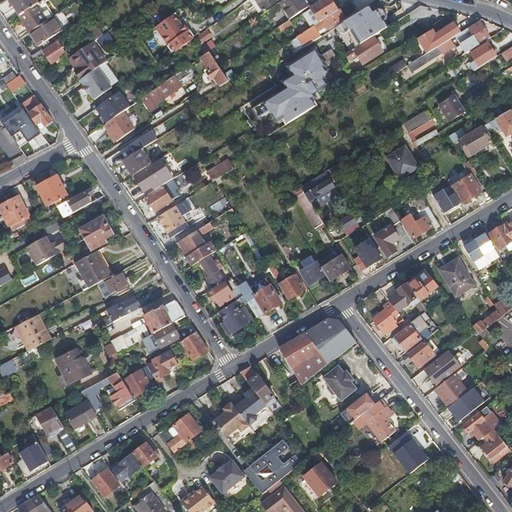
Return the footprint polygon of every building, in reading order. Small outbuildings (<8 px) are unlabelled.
[(35,0),(8,0),(19,16),(36,5),(38,3),(35,0)] [(261,12),(252,0),(249,0),(247,1),(256,15),(261,12)] [(252,0),(261,12),(278,0),(252,0)] [(308,5),(304,0),(282,0),(280,2),(290,17),(295,13),(308,5)] [(342,7),(351,1),(350,0),(335,0),(333,2),(331,0),(321,0),(304,12),(313,26),(339,9),(342,7)] [(421,5),(413,3),(404,9),(407,14),(410,12),(413,10),(421,5)] [(36,5),(19,16),(30,32),(47,21),(36,5)] [(417,16),(431,8),(421,5),(413,10),(417,16)] [(346,14),(342,7),(339,9),(313,26),(286,43),(289,47),(292,45),(296,52),(314,40),(328,31),(325,26),(330,23),(331,24),(346,14)] [(140,38),(156,26),(145,9),(137,14),(139,17),(130,23),(140,38)] [(295,13),(290,17),(283,21),(258,37),(261,42),(298,18),(295,13)] [(365,15),(344,27),(355,45),(375,32),(365,15)] [(47,21),(30,32),(39,45),(62,29),(54,16),(47,21)] [(474,47),(490,37),(480,21),(462,33),(428,53),(425,55),(410,64),(407,66),(411,71),(442,52),(444,53),(460,43),(461,44),(469,39),(474,47)] [(428,53),(462,33),(454,21),(436,33),(433,29),(418,38),(428,53)] [(104,35),(97,25),(91,29),(98,39),(104,35)] [(355,45),(344,27),(338,31),(348,48),(355,45)] [(201,51),(214,48),(210,31),(197,34),(201,51)] [(425,55),(428,53),(418,38),(416,39),(425,55)] [(377,56),(368,39),(363,42),(373,58),(377,56)] [(102,48),(96,40),(92,43),(98,51),(102,48)] [(474,68),(497,54),(489,41),(472,51),(477,60),(471,63),(474,68)] [(42,51),(44,55),(51,64),(65,54),(56,42),(42,51)] [(373,58),(363,42),(339,58),(344,65),(354,59),(359,67),(373,58)] [(79,68),(75,71),(81,79),(91,72),(94,70),(98,67),(102,64),(105,62),(98,51),(92,43),(76,53),(72,57),(71,57),(79,68)] [(314,48),(283,64),(289,74),(278,80),(282,88),(259,100),(271,123),(280,119),(283,124),(317,105),(311,94),(330,84),(321,67),(336,59),(330,49),(318,56),(314,48)] [(41,49),(31,56),(35,61),(44,55),(42,51),(41,49)] [(209,52),(204,55),(201,58),(210,69),(208,71),(213,78),(216,76),(223,84),(230,79),(218,63),(209,52)] [(71,57),(67,60),(75,71),(79,68),(71,57)] [(397,72),(407,66),(410,64),(408,61),(395,69),(397,72)] [(174,76),(141,99),(149,111),(156,106),(155,103),(183,85),(180,81),(194,72),(190,65),(174,76)] [(91,72),(81,79),(85,85),(83,86),(89,95),(91,94),(94,98),(112,87),(98,67),(94,70),(91,72)] [(1,79),(6,85),(16,77),(12,71),(1,79)] [(6,85),(11,93),(26,83),(20,75),(16,77),(6,85)] [(464,109),(458,99),(455,93),(439,103),(449,118),(464,109)] [(115,95),(106,101),(110,108),(119,101),(115,95)] [(106,101),(88,114),(94,121),(108,112),(111,110),(110,108),(106,101)] [(44,126),(52,120),(40,104),(29,112),(37,123),(41,121),(43,124),(44,126)] [(423,108),(414,113),(420,122),(429,117),(423,108)] [(487,130),(492,128),(494,127),(495,128),(499,127),(501,131),(505,130),(508,136),(511,133),(511,110),(511,109),(496,118),(484,126),(487,130)] [(111,116),(108,112),(94,121),(96,126),(111,116)] [(118,115),(104,124),(116,142),(135,129),(123,112),(118,115)] [(429,117),(420,122),(410,128),(412,134),(434,121),(431,116),(429,117)] [(10,136),(25,126),(21,121),(7,131),(10,136)] [(14,140),(19,148),(34,137),(25,126),(10,136),(14,140)] [(486,131),(487,130),(484,126),(464,138),(459,141),(470,157),(492,143),(486,131)] [(9,144),(14,140),(10,136),(7,131),(5,128),(0,131),(9,144)] [(435,128),(416,140),(414,141),(419,149),(440,136),(437,131),(435,128)] [(455,144),(459,141),(464,138),(459,130),(450,136),(455,144)] [(29,143),(35,153),(50,145),(44,135),(29,143)] [(143,136),(119,151),(124,160),(144,147),(142,144),(146,141),(143,136)] [(124,160),(134,175),(153,163),(144,147),(124,160)] [(387,159),(401,181),(420,169),(406,147),(387,159)] [(208,171),(214,181),(234,168),(234,167),(229,159),(228,158),(208,171)] [(339,160),(301,184),(304,188),(308,194),(323,221),(325,219),(311,199),(335,185),(330,176),(337,172),(335,170),(342,166),(339,160)] [(469,171),(475,169),(470,161),(466,163),(464,164),(469,171)] [(151,188),(153,191),(161,186),(149,167),(134,177),(143,192),(151,188)] [(330,176),(335,185),(342,181),(337,172),(330,176)] [(479,187),(485,184),(477,172),(458,183),(457,180),(451,184),(463,203),(482,192),(479,187)] [(55,202),(60,199),(68,195),(57,175),(38,186),(48,206),(55,202)] [(161,186),(162,187),(164,190),(172,184),(170,180),(161,186)] [(164,190),(162,187),(143,200),(153,214),(171,202),(164,190)] [(62,218),(73,212),(72,209),(90,200),(88,196),(93,193),(90,188),(63,203),(58,206),(56,207),(62,218)] [(308,194),(304,188),(296,193),(316,225),(323,221),(308,194)] [(420,211),(428,207),(420,193),(412,198),(420,211)] [(23,225),(24,224),(22,219),(30,215),(19,195),(0,205),(0,207),(10,225),(16,222),(19,228),(23,225)] [(91,202),(90,200),(72,209),(73,212),(91,202)] [(175,206),(158,217),(168,233),(185,222),(175,206)] [(396,207),(392,209),(399,221),(403,219),(396,207)] [(436,227),(440,226),(428,207),(420,211),(427,222),(432,219),(435,226),(436,227)] [(394,226),(400,222),(399,221),(392,209),(386,213),(394,226)] [(360,211),(339,224),(344,232),(365,219),(360,211)] [(86,238),(108,225),(103,217),(81,229),(86,238)] [(207,217),(189,228),(193,234),(211,223),(207,217)] [(403,226),(411,240),(415,236),(417,238),(435,226),(432,219),(427,222),(424,224),(419,217),(403,226)] [(193,234),(179,243),(184,250),(182,252),(186,259),(187,258),(192,266),(197,263),(209,256),(216,252),(211,244),(205,247),(200,237),(214,228),(211,223),(193,234)] [(113,235),(108,225),(86,238),(92,250),(106,243),(104,240),(113,235)] [(511,242),(511,236),(505,225),(489,235),(499,250),(511,242)] [(392,227),(376,237),(387,258),(397,252),(393,244),(399,240),(392,227)] [(485,234),(474,241),(478,249),(480,249),(484,256),(495,251),(485,234)] [(68,248),(81,241),(78,236),(61,246),(63,251),(68,248)] [(354,261),(361,272),(382,259),(371,241),(356,250),(361,257),(354,261)] [(478,249),(474,241),(465,247),(474,262),(484,256),(480,249),(478,249)] [(282,248),(291,262),(296,259),(287,246),(282,248)] [(63,251),(59,254),(62,260),(71,255),(68,248),(63,251)] [(75,264),(72,266),(86,290),(104,281),(110,277),(95,252),(82,260),(75,264)] [(327,276),(330,282),(350,269),(340,254),(321,267),(327,276)] [(75,264),(82,260),(80,256),(72,259),(75,264)] [(209,256),(197,263),(207,277),(204,279),(211,290),(222,283),(215,272),(220,269),(214,261),(213,262),(209,256)] [(458,259),(440,270),(455,297),(474,286),(458,259)] [(309,287),(327,276),(321,267),(318,260),(299,272),(309,287)] [(274,277),(275,278),(280,275),(271,262),(266,265),(274,277)] [(266,265),(266,264),(262,267),(269,279),(274,277),(266,265)] [(7,265),(0,268),(0,274),(2,278),(11,273),(7,265)] [(479,266),(472,270),(477,278),(484,274),(479,266)] [(129,286),(121,271),(110,277),(104,281),(112,296),(116,294),(118,296),(129,289),(128,287),(129,286)] [(440,287),(426,271),(407,285),(421,302),(440,287)] [(278,284),(287,300),(305,288),(295,273),(279,284),(278,284)] [(0,288),(14,282),(11,274),(1,278),(0,275),(0,288)] [(223,284),(209,293),(217,307),(232,298),(223,284)] [(259,302),(265,311),(266,313),(282,302),(271,284),(255,295),(259,302)] [(399,294),(389,301),(390,302),(398,313),(411,303),(414,307),(421,302),(407,285),(406,284),(397,290),(399,294)] [(243,296),(244,297),(249,294),(244,285),(238,288),(243,296)] [(141,307),(135,295),(118,304),(125,316),(141,307)] [(173,323),(185,316),(175,300),(143,317),(162,347),(180,337),(173,323)] [(234,302),(220,311),(226,320),(234,332),(252,320),(245,308),(241,310),(234,302)] [(260,314),(265,311),(259,302),(254,304),(260,314)] [(394,320),(400,315),(398,313),(390,302),(384,307),(386,309),(373,320),(384,334),(397,324),(394,320)] [(427,310),(422,304),(419,306),(424,313),(427,310)] [(500,318),(496,311),(482,323),(481,322),(472,327),(475,331),(479,335),(487,329),(500,318)] [(31,352),(50,341),(37,316),(17,327),(31,352)] [(420,339),(423,342),(430,337),(434,334),(420,316),(410,324),(411,326),(394,338),(405,351),(420,339)] [(85,331),(95,326),(91,319),(82,324),(85,331)] [(328,319),(305,333),(328,364),(355,342),(339,321),(328,319)] [(234,332),(226,320),(222,323),(229,335),(234,332)] [(399,325),(403,329),(407,325),(408,325),(404,321),(399,325)] [(139,327),(111,344),(117,355),(129,349),(140,342),(146,339),(139,327)] [(487,329),(479,335),(490,348),(498,342),(487,329)] [(193,359),(208,350),(197,333),(183,341),(193,359)] [(300,378),(288,386),(294,392),(312,378),(328,364),(305,333),(279,349),(300,378)] [(154,335),(144,341),(152,354),(162,349),(154,335)] [(140,342),(129,349),(133,355),(144,349),(140,342)] [(425,343),(409,356),(418,368),(434,356),(425,343)] [(55,361),(68,385),(88,375),(75,350),(55,361)] [(449,351),(424,369),(436,385),(460,366),(449,351)] [(157,382),(159,386),(163,384),(162,381),(170,377),(169,373),(177,368),(168,353),(147,365),(150,370),(157,382)] [(0,369),(4,378),(19,371),(13,359),(0,365),(0,369)] [(250,366),(240,372),(252,388),(255,392),(265,405),(274,398),(250,366)] [(336,394),(340,400),(356,388),(351,382),(354,381),(346,371),(344,373),(338,366),(323,378),(328,385),(328,389),(331,393),(336,394)] [(434,390),(448,408),(473,389),(476,387),(462,369),(434,390)] [(129,391),(136,402),(153,391),(150,385),(157,382),(150,370),(125,385),(129,391)] [(117,392),(119,396),(129,391),(125,385),(118,373),(102,382),(106,390),(110,396),(117,392)] [(102,382),(89,388),(94,396),(106,390),(102,382)] [(377,402),(393,391),(390,387),(386,382),(350,410),(357,419),(360,416),(374,405),(377,402)] [(83,392),(86,397),(94,410),(100,407),(94,396),(89,388),(83,392)] [(247,398),(235,407),(249,426),(252,430),(272,414),(265,405),(255,392),(252,388),(244,394),(247,398)] [(473,389),(448,408),(458,421),(475,409),(470,402),(479,396),(473,389)] [(120,411),(136,402),(129,391),(119,396),(124,403),(118,407),(120,411)] [(71,426),(95,412),(94,410),(86,397),(62,412),(71,426)] [(381,408),(377,402),(374,405),(360,416),(365,423),(379,441),(393,431),(386,420),(391,416),(384,406),(381,408)] [(226,412),(214,421),(226,437),(238,428),(241,432),(249,426),(235,407),(231,403),(223,409),(226,412)] [(60,433),(66,430),(54,410),(52,408),(35,417),(52,442),(62,436),(60,433)] [(493,430),(500,425),(490,412),(482,418),(479,414),(462,427),(469,437),(474,435),(478,441),(482,438),(493,430)] [(170,424),(159,433),(175,452),(186,444),(191,451),(197,446),(196,444),(193,446),(188,440),(200,431),(187,415),(173,426),(170,424)] [(360,416),(357,419),(352,423),(357,429),(365,423),(360,416)] [(238,428),(226,437),(232,445),(252,430),(249,426),(241,432),(238,428)] [(493,430),(482,438),(485,443),(496,435),(493,430)] [(384,447),(388,453),(409,437),(405,431),(384,447)] [(71,434),(63,436),(67,449),(75,446),(71,434)] [(491,461),(509,451),(496,435),(485,443),(481,447),(491,461)] [(410,438),(390,453),(406,474),(426,460),(410,438)] [(280,440),(241,469),(260,494),(299,464),(280,440)] [(147,442),(132,454),(142,466),(156,455),(147,442)] [(23,455),(24,456),(31,468),(33,473),(49,463),(38,446),(23,455)] [(0,471),(14,463),(9,454),(3,458),(0,453),(0,471)] [(142,466),(132,454),(119,464),(129,476),(136,470),(149,486),(155,482),(146,471),(142,466)] [(31,468),(24,456),(18,460),(25,472),(31,468)] [(232,461),(210,479),(222,494),(245,477),(232,461)] [(321,463),(303,477),(318,497),(336,483),(321,463)] [(146,471),(155,482),(162,477),(153,465),(146,471)] [(511,465),(503,482),(511,487),(511,465)] [(454,468),(445,475),(452,485),(461,477),(454,468)] [(108,469),(91,482),(101,495),(104,498),(121,485),(108,469)] [(149,486),(141,493),(145,497),(136,505),(141,511),(165,511),(166,511),(152,494),(154,493),(155,495),(157,493),(167,506),(169,508),(171,507),(172,509),(169,511),(178,511),(162,491),(155,482),(149,486)] [(203,487),(195,493),(208,509),(215,503),(203,487)] [(304,511),(284,487),(261,506),(265,511),(304,511)] [(155,495),(169,511),(172,509),(171,507),(169,508),(167,506),(157,493),(155,495)] [(204,511),(208,509),(195,493),(193,495),(191,495),(191,493),(181,501),(189,511),(204,511)] [(21,511),(50,511),(37,494),(18,506),(21,511)] [(81,494),(65,507),(68,511),(89,511),(93,509),(81,494)] [(355,507),(359,511),(367,511),(360,503),(355,507)]
